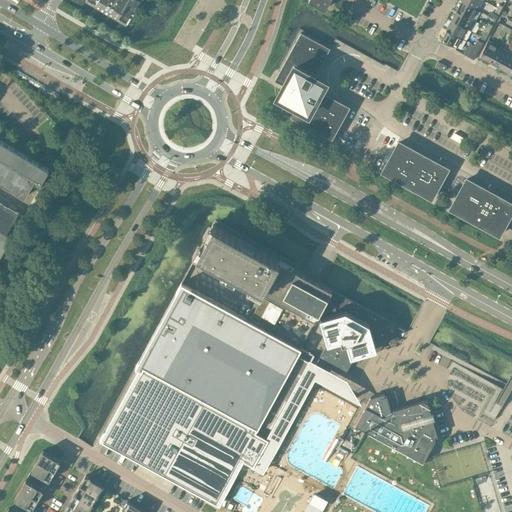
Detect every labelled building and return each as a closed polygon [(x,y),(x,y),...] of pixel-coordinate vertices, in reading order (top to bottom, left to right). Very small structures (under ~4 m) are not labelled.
[(131,0),(157,15),(165,0),(131,0)] [(310,0),(325,8),(329,0),(310,0)] [(482,0),(462,0),(462,1),(477,9),(483,0),(482,0)] [(462,1),(456,10),(472,19),(477,9),(462,1)] [(451,20),(467,28),(471,31),(477,21),(472,19),(456,10),(451,20)] [(446,29),(462,38),(467,28),(451,20),(446,29)] [(441,39),(456,48),(462,38),(446,29),(441,39)] [(301,32),(274,81),(284,86),(279,95),(288,101),(283,110),(331,136),(347,107),(319,91),(324,82),(314,77),(330,48),(301,32)] [(477,40),(474,45),(480,48),(483,43),(477,40)] [(479,56),(489,61),(498,46),(488,40),(479,56)] [(468,57),(474,60),(480,48),(474,45),(468,57)] [(489,61),(499,67),(507,51),(498,46),(489,61)] [(499,67),(508,72),(511,64),(511,53),(507,51),(499,67)] [(435,67),(444,71),(446,66),(438,62),(435,67)] [(468,140),(460,136),(457,140),(466,145),(468,140)] [(0,257),(12,238),(6,235),(19,213),(0,202),(0,181),(25,196),(33,182),(40,186),(49,169),(0,140),(0,257)] [(383,171),(431,198),(447,168),(399,142),(383,171)] [(450,208),(498,235),(511,210),(511,203),(466,179),(450,208)] [(213,224),(197,254),(322,323),(328,341),(327,343),(325,342),(322,347),(324,348),(323,350),(319,358),(342,370),(347,363),(348,363),(349,363),(350,362),(351,362),(351,361),(351,360),(351,359),(351,358),(350,358),(350,357),(351,355),(376,347),(390,321),(312,278),(213,224)] [(104,432),(100,439),(217,503),(241,459),(263,471),(275,448),(266,443),(310,362),(300,356),(300,354),(298,353),(301,348),(181,282),(135,367),(141,370),(106,433),(104,432)] [(315,320),(263,291),(248,319),(300,347),(304,339),(315,320)] [(370,397),(355,425),(369,433),(422,462),(423,462),(435,439),(434,439),(433,436),(437,435),(427,399),(426,399),(426,400),(392,409),(392,410),(389,411),(384,394),(385,393),(384,393),(370,397)] [(342,444),(351,449),(354,444),(345,439),(342,444)] [(37,460),(55,470),(60,461),(43,450),(37,460)] [(31,470),(49,480),(55,470),(37,460),(31,470)] [(85,475),(79,485),(97,495),(103,486),(85,475)] [(20,489),(38,499),(43,489),(26,479),(20,489)] [(79,485),(74,494),(92,505),(97,495),(79,485)] [(14,499),(32,509),(38,499),(20,489),(14,499)] [(74,494),(68,504),(82,511),(87,511),(92,505),(74,494)] [(317,494),(307,511),(309,511),(321,511),(328,500),(317,494)] [(123,509),(128,511),(144,511),(145,511),(128,500),(123,509)]
